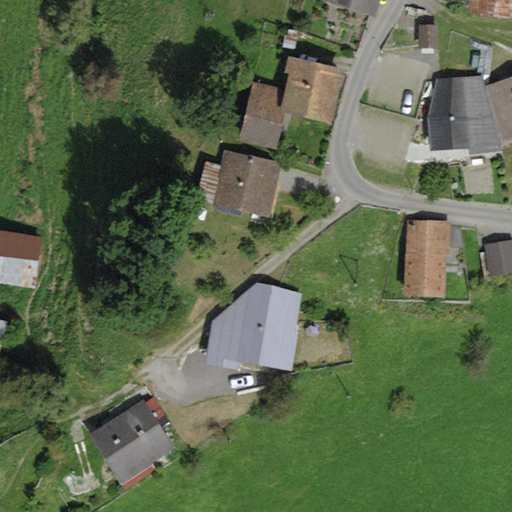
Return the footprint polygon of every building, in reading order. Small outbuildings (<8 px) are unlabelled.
[(321,0),(373,17),(378,0),(321,0)] [(511,0),(469,0),(468,12),(511,18),(511,0)] [(439,24),(418,24),(418,48),(439,48),(439,24)] [(289,73),(285,90),(251,81),(236,141),(277,151),(286,114),(330,126),(344,70),(288,56),(284,72),(289,73)] [(483,76),(436,79),(427,117),(429,151),(501,145),(486,85),(483,76)] [(511,76),(486,85),(501,145),(511,141),(511,76)] [(284,163),(224,148),(220,164),(205,160),(195,202),(212,206),(213,204),(270,217),(284,163)] [(450,221),(405,220),(403,296),(443,297),(444,255),(449,255),(450,221)] [(42,237),(0,230),(0,283),(35,288),(42,237)] [(511,239),(484,245),(489,276),(511,272),(511,239)] [(257,283),(212,322),(204,363),(236,369),(238,361),(292,371),(300,330),(298,330),(305,292),(257,283)] [(8,321),(0,319),(0,356),(5,333),(11,334),(13,326),(7,325),(8,321)] [(142,401),(90,434),(121,485),(174,448),(142,401)]
